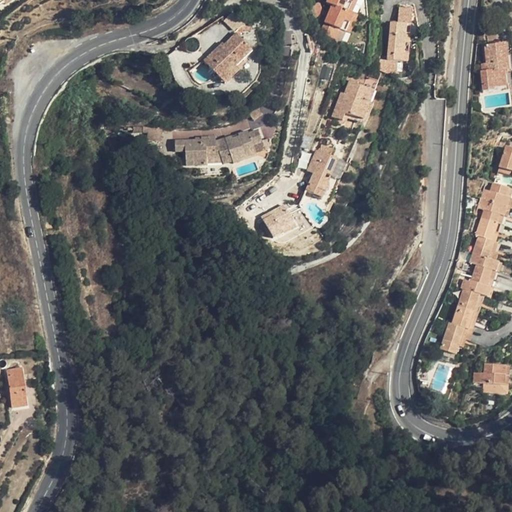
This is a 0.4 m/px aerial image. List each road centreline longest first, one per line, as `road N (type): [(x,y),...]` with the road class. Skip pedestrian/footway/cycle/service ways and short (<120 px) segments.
road 1 (secondary): [(189,0),(163,23),(71,62),(45,89),(26,128),(25,187),(67,426),(35,511)]
road 2 (tertiary): [(468,0),(451,223),(402,356),(399,390),(417,427),(447,437),(483,435),(511,420)]
